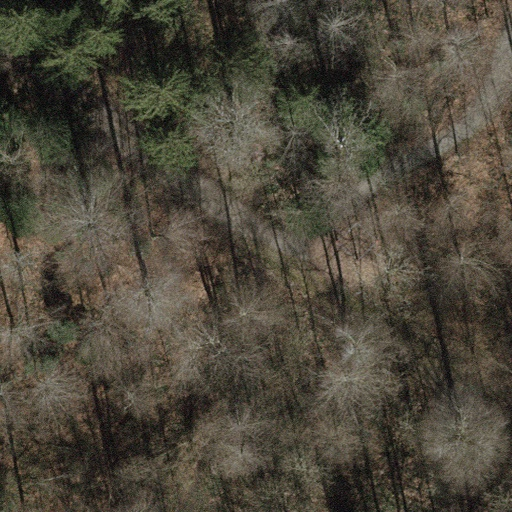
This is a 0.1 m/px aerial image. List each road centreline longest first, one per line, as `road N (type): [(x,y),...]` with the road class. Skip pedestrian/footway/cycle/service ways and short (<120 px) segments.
road 1 (track): [(0,33),(325,278)]
road 2 (track): [(325,278),(511,419)]
